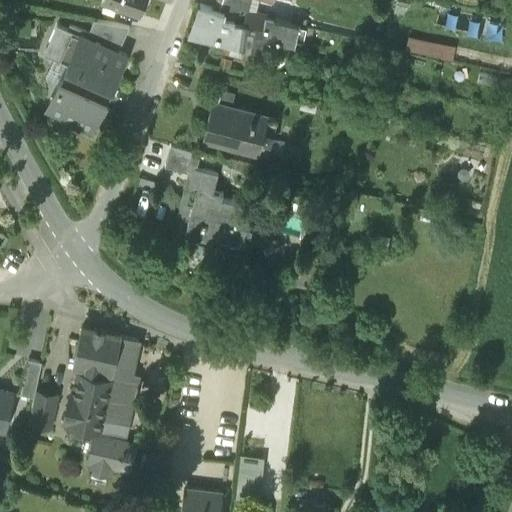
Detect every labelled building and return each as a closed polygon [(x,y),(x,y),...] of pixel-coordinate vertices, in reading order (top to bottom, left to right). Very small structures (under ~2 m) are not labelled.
[(100,0),(100,2),(140,16),(145,0),(100,0)] [(243,25),(263,28),(265,19),(266,17),(255,15),(247,13),(250,0),(222,0),(218,12),(223,13),(221,20),(233,22),(233,23),(243,25)] [(255,15),(258,0),(250,0),(247,13),(255,15)] [(249,52),(259,54),(260,51),(261,52),(264,35),(270,36),(269,37),(278,39),(278,41),(289,44),(289,41),(294,42),(298,25),(274,19),(273,21),(265,19),(263,28),(243,25),(233,23),(233,22),(221,20),(223,13),(218,12),(199,6),(188,35),(219,43),(217,51),(227,53),(229,45),(249,49),(249,52)] [(474,33),(477,21),(445,13),(442,25),(474,33)] [(86,37),(118,52),(129,27),(94,20),(86,37)] [(54,58),(67,64),(80,35),(57,24),(43,53),(54,58)] [(360,38),(381,43),(383,36),(362,31),(360,38)] [(402,47),(428,53),(431,40),(406,34),(402,47)] [(47,107),(92,128),(126,55),(118,52),(86,37),(80,35),(67,64),(61,78),(60,78),(58,83),(47,107)] [(67,64),(54,58),(45,76),(58,83),(60,78),(61,78),(67,64)] [(211,103),(206,125),(211,127),(217,105),(211,103)] [(202,138),(268,155),(277,120),(217,105),(211,127),(206,125),(202,138)] [(165,166),(189,172),(194,151),(171,145),(165,166)] [(211,240),(235,246),(240,226),(249,229),(250,226),(238,223),(238,222),(235,221),(239,204),(222,199),(223,195),(213,192),(218,173),(195,167),(190,187),(196,189),(185,237),(198,240),(198,242),(210,246),(211,240)] [(309,265),(317,267),(319,258),(312,256),(309,265)] [(73,363),(83,366),(110,372),(119,334),(82,325),(73,363)] [(136,338),(119,334),(110,372),(83,366),(82,370),(79,370),(74,393),(70,392),(64,418),(68,419),(67,421),(98,429),(101,418),(126,424),(138,375),(131,373),(138,339),(136,338)] [(20,393),(34,396),(35,390),(41,361),(28,358),(20,393)] [(0,430),(5,431),(14,390),(0,387),(0,430)] [(56,394),(35,390),(34,396),(28,421),(50,426),(56,394)] [(101,418),(98,429),(124,435),(126,424),(101,418)] [(90,459),(121,467),(127,441),(95,434),(90,459)] [(141,477),(167,481),(171,455),(149,452),(141,477)] [(264,456),(240,453),(235,497),(259,500),(264,456)] [(217,511),(220,491),(185,486),(182,511),(217,511)] [(293,511),(328,511),(329,510),(327,510),(327,504),(312,503),(311,508),(295,506),(293,511)]
